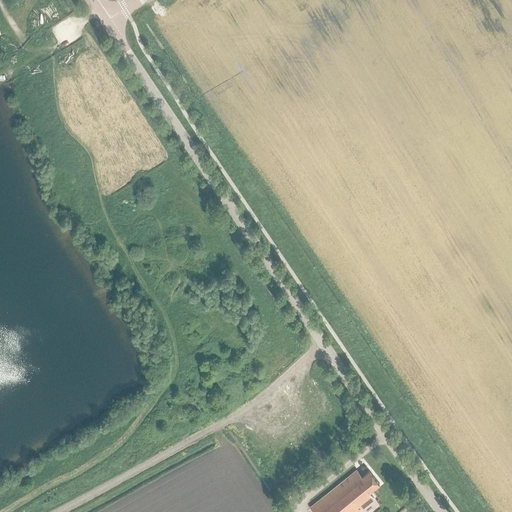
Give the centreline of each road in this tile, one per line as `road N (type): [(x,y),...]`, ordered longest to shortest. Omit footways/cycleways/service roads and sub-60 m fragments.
road 1 (tertiary): [(435,511),(105,22)]
road 2 (track): [(321,347),(265,399),(63,511)]
